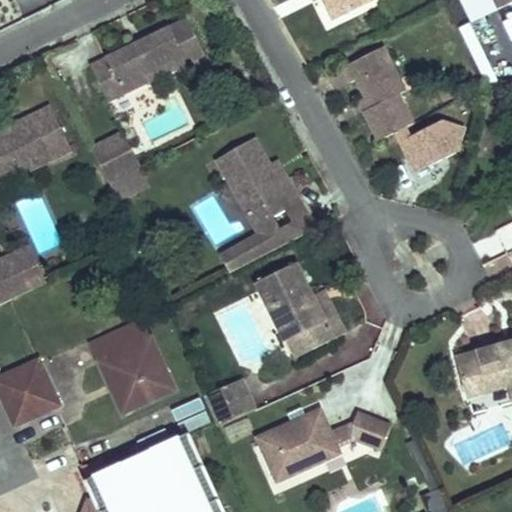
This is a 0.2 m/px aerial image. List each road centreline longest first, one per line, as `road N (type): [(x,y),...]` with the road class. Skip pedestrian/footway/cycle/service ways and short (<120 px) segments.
road 1 (residential): [(356,195),(386,282),(402,301),(425,303),(464,273),(441,225),(382,213)]
road 2 (residential): [(253,0),(356,195)]
